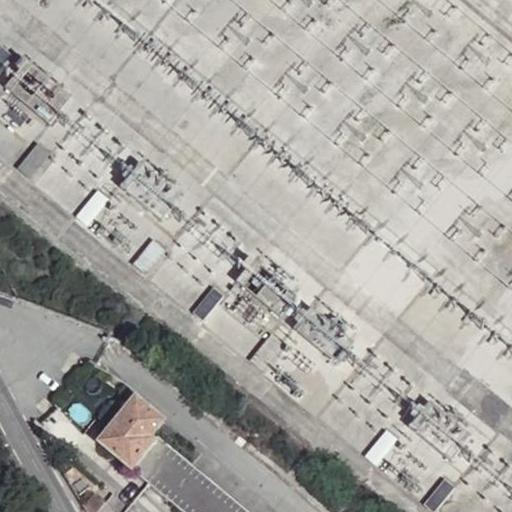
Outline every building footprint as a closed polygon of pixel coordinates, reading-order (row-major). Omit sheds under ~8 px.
[(0,71),(12,57),(1,48),(0,49),(0,71)] [(30,181),(51,155),(38,144),(17,170),(30,181)] [(88,227),(109,201),(98,192),(77,218),(88,227)] [(146,277),(167,251),(153,240),(132,265),(146,277)] [(224,297),(214,288),(192,314),(203,323),(224,297)] [(262,371),(283,344),(272,335),(250,362),(262,371)] [(247,511),(158,438),(156,440),(152,437),(164,422),(136,399),(98,445),(131,472),(132,470),(182,511),(247,511)] [(376,466),(398,441),(387,432),(365,457),(376,466)] [(431,511),(436,511),(455,488),(445,480),(424,506),(431,511)] [(99,511),(106,504),(94,493),(83,507),(86,511),(99,511)]
